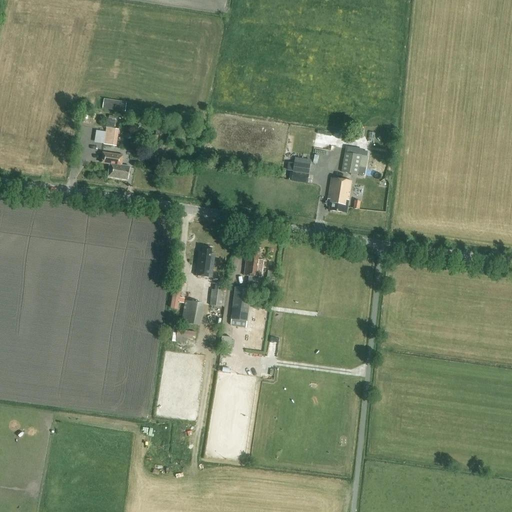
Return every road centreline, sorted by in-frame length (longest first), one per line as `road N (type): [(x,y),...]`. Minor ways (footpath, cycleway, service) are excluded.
road 1 (tertiary): [(382,244),(0,185)]
road 2 (unclassified): [(382,244),(352,511)]
road 3 (tertiary): [(511,262),(382,244)]
